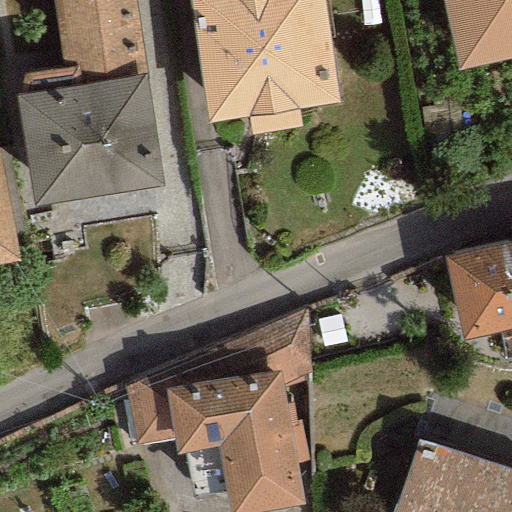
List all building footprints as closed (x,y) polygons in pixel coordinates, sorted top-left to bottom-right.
[(56,0),(64,50),(144,37),(137,0),(56,0)] [(325,0),(192,0),(207,99),(336,81),(325,0)] [(511,0),(448,0),(459,49),(511,37),(511,0)] [(143,51),(16,70),(32,172),(158,153),(143,51)] [(0,131),(0,130),(0,242),(20,239),(0,131)] [(511,237),(452,252),(472,332),(511,322),(511,237)] [(232,370),(174,381),(176,393),(126,403),(136,455),(224,437),(239,508),(310,494),(288,387),(302,385),(302,319),(227,347),(232,370)] [(511,511),(511,463),(421,432),(391,511),(511,511)]
